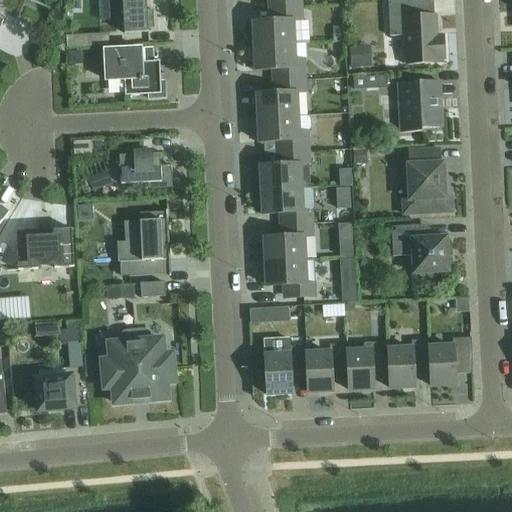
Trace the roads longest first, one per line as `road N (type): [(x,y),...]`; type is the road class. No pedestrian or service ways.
road 1 (residential): [(495,429),(474,0)]
road 2 (residential): [(229,441),(214,117)]
road 3 (residential): [(229,441),(495,429)]
road 4 (residential): [(0,462),(229,441)]
road 5 (residential): [(35,125),(214,117)]
